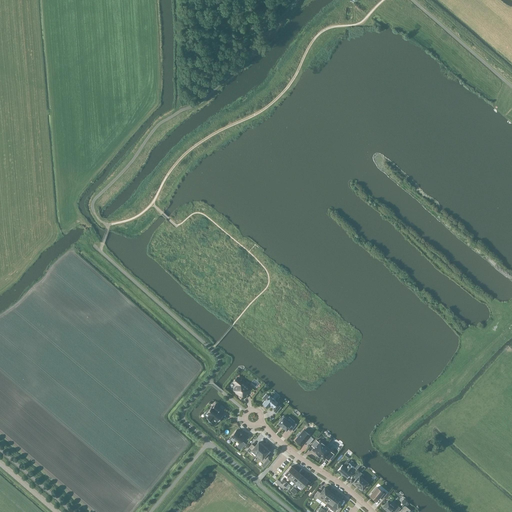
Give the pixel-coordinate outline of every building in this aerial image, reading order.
[(244,384),(237,378),(235,380),(235,379),(233,381),(234,381),(233,382),(237,385),(233,389),(236,392),(235,393),(239,396),(238,397),(242,400),(252,388),(245,383),(244,384)] [(266,399),(262,404),(267,408),(268,408),(267,408),(270,405),(271,405),(270,406),(272,407),(273,407),(273,408),(274,407),(276,408),(274,411),(276,413),(281,407),(277,404),(278,402),(275,400),(272,397),(272,398),(269,396),(267,398),(266,399)] [(212,407),(207,413),(205,412),(203,415),(207,418),(211,422),(214,419),(217,422),(222,416),(218,412),(220,409),(215,404),(212,407)] [(279,420),(280,421),(278,423),(286,430),(288,429),(290,431),(296,424),(293,422),(291,424),(286,420),(287,420),(283,416),(279,420)] [(239,433),(236,430),(231,436),(239,443),(237,446),(241,449),(245,444),(242,441),(245,438),(242,435),(242,434),(240,432),(239,433)] [(310,436),(304,430),(295,441),(302,446),(305,442),(308,444),(313,439),(310,436)] [(316,454),(318,455),(326,446),(319,440),(318,442),(316,440),(311,445),(314,447),(312,450),(316,453),(316,454)] [(252,450),(257,454),(264,446),(261,443),(260,444),(258,442),(255,447),(252,444),(247,450),(250,453),(252,450)] [(264,446),(256,456),(261,460),(260,461),(264,463),(268,458),(265,455),(269,451),(267,450),(268,449),(264,446)] [(326,446),(318,455),(320,457),(324,460),(326,458),(328,460),(329,459),(332,460),(336,456),(331,452),(332,451),(326,446)] [(354,467),(349,463),(345,467),(343,465),(342,464),(337,470),(347,478),(351,472),(350,471),(354,467)] [(291,466),(285,474),(288,477),(295,469),(291,466)] [(295,469),(288,477),(292,479),(291,481),(298,472),(295,469)] [(364,475),(359,471),(354,477),(356,479),(354,482),(357,485),(359,487),(362,489),(368,483),(362,478),(364,475)] [(298,472),(291,481),(294,484),(301,475),(298,472)] [(301,475),(294,484),(295,482),(298,485),(305,478),(301,475)] [(305,478),(298,485),(302,488),(308,481),(305,478)] [(377,487),(370,496),(376,501),(379,497),(382,499),(387,493),(384,491),(383,492),(377,487)] [(317,498),(321,501),(329,491),(325,488),(320,493),(318,491),(314,496),(317,498)] [(329,491),(321,501),(326,504),(333,495),(329,491)] [(333,495),(326,504),(328,502),(332,505),(338,497),(337,498),(333,495)] [(338,497),(332,505),(336,509),(335,511),(338,511),(341,508),(338,506),(342,501),(338,497)] [(388,501),(382,507),(388,511),(392,511),(394,511),(395,511),(396,511),(400,508),(398,506),(396,508),(388,501)]
